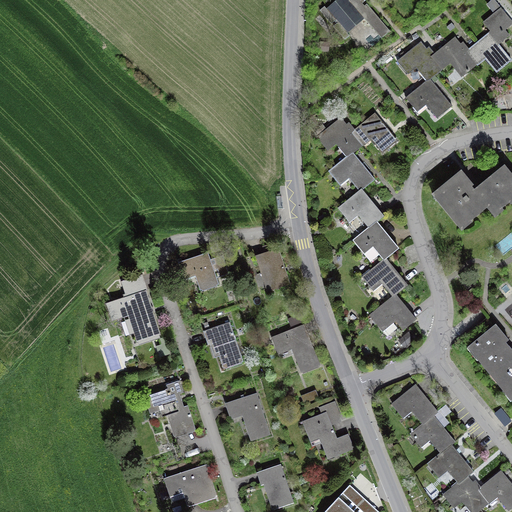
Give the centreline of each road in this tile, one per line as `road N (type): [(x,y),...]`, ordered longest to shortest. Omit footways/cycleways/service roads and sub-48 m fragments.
road 1 (residential): [(299,230),(171,243),(157,263),(238,511)]
road 2 (residential): [(428,357),(442,336),(441,298),(411,199),(418,173),(436,151),(483,129),(511,128)]
road 3 (tertiary): [(293,0),(289,118),(299,230)]
road 4 (tertiary): [(351,387),(299,230)]
road 5 (residential): [(511,462),(428,357)]
road 6 (tertiary): [(400,511),(351,387)]
